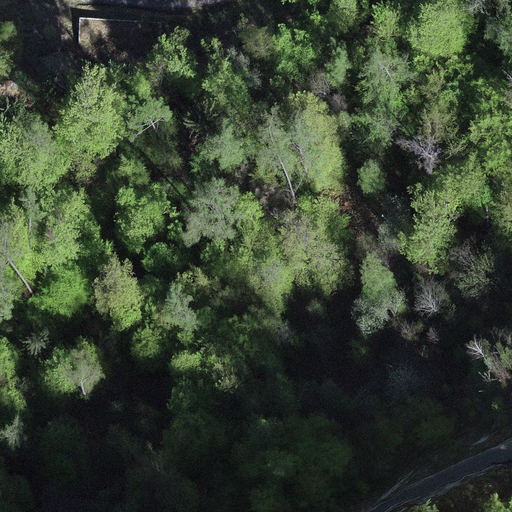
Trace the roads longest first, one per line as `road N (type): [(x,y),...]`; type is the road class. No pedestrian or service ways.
road 1 (unclassified): [(511,451),(384,511)]
road 2 (unclassified): [(0,42),(119,0)]
